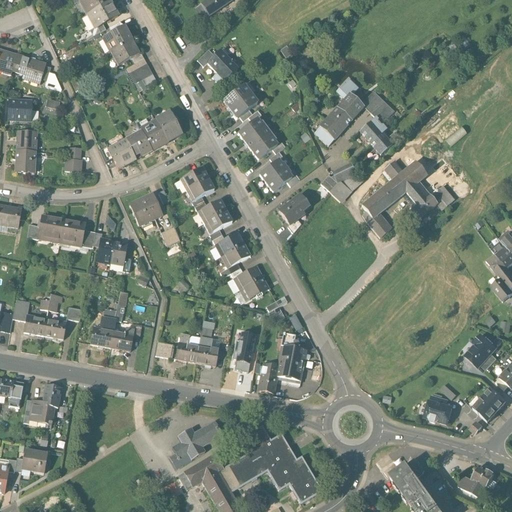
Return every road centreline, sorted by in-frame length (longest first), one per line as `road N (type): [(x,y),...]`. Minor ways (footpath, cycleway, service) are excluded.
road 1 (secondary): [(0,362),(327,421)]
road 2 (residential): [(209,146),(349,400)]
road 3 (residential): [(112,190),(34,15)]
road 4 (residential): [(131,0),(209,146)]
